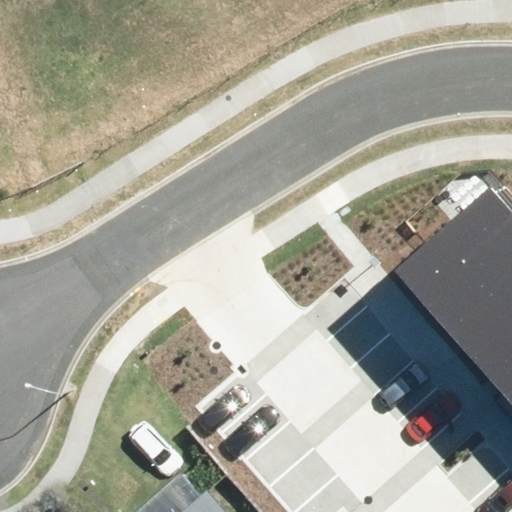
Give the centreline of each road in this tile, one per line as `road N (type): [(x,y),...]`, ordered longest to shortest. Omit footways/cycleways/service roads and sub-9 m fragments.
road 1 (residential): [(220,197),(482,511)]
road 2 (residential): [(220,197),(348,117),(479,80),(511,81)]
road 3 (residential): [(0,340),(220,197)]
